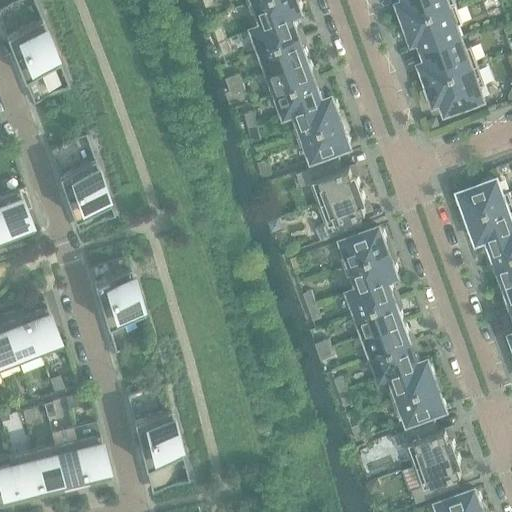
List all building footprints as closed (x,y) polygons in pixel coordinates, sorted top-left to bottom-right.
[(8,20),(38,8),(35,0),(18,0),(2,6),(8,20)] [(254,28),(301,11),(303,6),(300,0),(257,0),(249,3),(252,13),(259,11),(264,24),(254,27),(254,28)] [(402,23),(456,3),(455,0),(401,0),(402,1),(399,2),(401,9),(398,10),(402,23)] [(420,51),(461,36),(457,25),(463,23),(456,3),(402,23),(407,36),(411,35),(413,41),(416,40),(420,51)] [(13,33),(43,20),(38,8),(8,20),(13,33)] [(258,51),(299,36),(296,29),(298,24),(294,14),(301,12),(301,11),(254,28),(255,30),(251,32),(258,51)] [(15,56),(52,42),(43,20),(13,33),(18,45),(12,47),(15,56)] [(219,41),(227,38),(222,24),(214,27),(219,41)] [(266,72),(306,58),(306,57),(308,53),(306,46),(301,43),(299,36),(258,51),(266,72)] [(425,84),(478,64),(471,45),(465,47),(461,36),(420,51),(424,62),(421,63),(423,69),(420,71),(425,84)] [(227,38),(219,41),(224,55),(232,52),(227,38)] [(70,89),(65,76),(52,42),(15,56),(19,65),(25,63),(40,101),(70,89)] [(274,94),(314,79),(312,72),(314,67),(311,60),(307,58),(306,58),(266,72),(274,94)] [(478,64),(425,84),(429,97),(433,96),(435,102),(438,101),(443,112),(463,105),(465,108),(480,103),(479,99),(483,98),(479,86),(486,84),(478,64)] [(229,86),(243,81),(240,73),(226,78),(229,86)] [(285,114),(332,97),(332,96),(325,98),(321,88),(317,86),(314,79),(274,94),(281,113),(284,112),(285,114)] [(243,81),(229,86),(232,94),(245,89),(243,81)] [(297,136),(341,121),(337,111),(339,106),(337,100),(332,97),(285,114),(286,115),(296,111),(300,124),(294,127),(297,136)] [(249,127),(257,124),(253,110),(245,113),(249,127)] [(438,117),(430,120),(434,129),(442,126),(438,117)] [(341,121),(297,136),(301,146),(308,144),(313,158),(350,145),(349,144),(351,139),(349,132),(344,130),(341,121)] [(257,124),(249,127),(252,141),(261,139),(257,124)] [(104,183),(96,161),(87,135),(56,146),(70,184),(63,187),(67,196),(104,183)] [(318,203),(358,188),(358,187),(360,183),(358,176),(353,173),(350,166),(344,168),(340,157),(296,172),(301,185),(311,182),(318,203)] [(262,176),(270,174),(267,159),(258,162),(262,176)] [(511,200),(511,198),(500,165),(456,181),(469,216),(511,200)] [(80,215),(111,205),(104,183),(67,196),(70,205),(76,203),(80,215)] [(34,228),(19,189),(19,188),(0,195),(0,205),(14,242),(27,236),(25,232),(34,228)] [(358,188),(318,203),(326,223),(316,227),(321,239),(364,224),(360,212),(367,210),(364,202),(366,197),(363,190),(359,188),(358,188)] [(477,239),(511,226),(511,219),(509,212),(511,211),(511,200),(469,216),(472,225),(470,230),(473,237),(477,239)] [(0,244),(1,247),(14,242),(0,205),(0,244)] [(85,229),(116,218),(111,205),(80,215),(85,229)] [(275,229),(282,227),(279,216),(272,218),(275,229)] [(345,266),(388,250),(385,241),(387,236),(384,229),(380,227),(379,226),(342,239),(348,254),(341,256),(345,266)] [(496,259),(511,253),(511,226),(477,239),(478,240),(484,238),(488,248),(493,250),(496,259)] [(350,291),(397,274),(396,273),(399,269),(396,262),(391,260),(388,250),(345,266),(348,276),(355,273),(360,287),(349,290),(350,291)] [(505,283),(511,280),(511,253),(496,259),(500,269),(497,274),(500,280),(505,283)] [(299,255),(291,258),(296,272),(304,269),(299,255)] [(138,291),(128,256),(96,265),(104,291),(98,293),(101,303),(138,291)] [(354,314),(394,299),(392,292),(394,287),(390,277),(397,275),(397,274),(350,291),(350,293),(347,294),(354,314)] [(511,302),(511,280),(505,283),(505,284),(503,288),(505,295),(510,297),(511,302)] [(308,306),(317,303),(312,290),(303,293),(308,306)] [(153,340),(149,326),(138,291),(101,303),(104,312),(110,310),(122,350),(153,340)] [(40,352),(62,344),(44,298),(30,304),(32,309),(24,312),(40,352)] [(362,335),(402,320),(404,315),(402,308),(397,306),(394,299),(354,314),(362,335)] [(317,303),(308,306),(313,320),(322,317),(317,303)] [(1,315),(18,361),(22,371),(44,363),(40,352),(24,312),(16,315),(14,310),(1,315)] [(0,367),(18,361),(1,315),(0,315),(0,367)] [(370,357),(410,342),(407,335),(409,330),(407,323),(402,321),(402,320),(362,335),(370,357)] [(318,351),(332,346),(329,338),(315,343),(318,351)] [(381,377),(428,360),(428,359),(421,361),(417,351),(413,349),(410,342),(370,357),(377,376),(380,375),(381,377)] [(332,346),(318,351),(321,359),(335,354),(332,346)] [(393,399),(437,383),(433,374),(435,369),(433,362),(428,360),(381,377),(381,378),(391,374),(396,387),(389,389),(393,399)] [(59,375),(50,378),(55,391),(64,387),(59,375)] [(340,392),(348,389),(343,375),(335,378),(340,392)] [(437,383),(393,399),(397,409),(403,407),(409,421),(445,408),(445,406),(447,402),(445,395),(440,393),(437,383)] [(178,434),(172,411),(165,384),(134,392),(144,432),(137,434),(140,443),(178,434)] [(348,389),(340,392),(344,405),(353,402),(348,389)] [(76,394),(67,396),(70,408),(79,406),(76,394)] [(58,414),(55,401),(46,403),(50,416),(58,414)] [(32,407),(23,409),(25,419),(34,417),(32,407)] [(1,414),(2,421),(10,419),(8,412),(1,414)] [(414,465),(454,450),(454,449),(456,445),(453,438),(449,436),(446,428),(439,430),(435,419),(392,435),(397,447),(406,444),(414,465)] [(111,479),(100,432),(96,420),(74,426),(87,479),(96,477),(97,482),(111,479)] [(352,426),(357,440),(365,437),(360,423),(352,426)] [(79,482),(87,479),(74,426),(52,431),(54,443),(66,490),(80,487),(79,482)] [(190,483),(186,469),(178,434),(140,443),(142,453),(148,451),(158,491),(190,483)] [(52,493),(66,490),(54,443),(32,449),(43,491),(51,488),(52,493)] [(34,493),(43,491),(32,449),(10,454),(22,501),(35,498),(34,493)] [(417,502),(459,486),(455,475),(462,472),(459,464),(461,460),(459,453),(454,451),(454,450),(414,465),(421,485),(412,489),(417,502)] [(10,504),(22,501),(10,454),(0,456),(0,506),(4,506),(3,501),(8,499),(10,504)] [(371,493),(372,492),(377,490),(374,479),(368,482),(367,482),(371,493)] [(483,511),(480,503),(482,498),(480,492),(475,489),(474,488),(438,501),(441,511),(483,511)]
